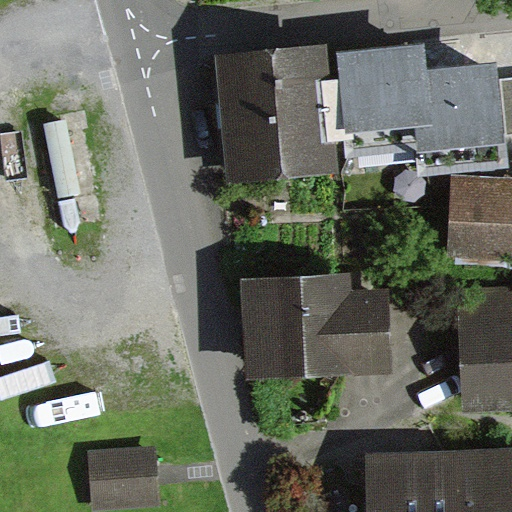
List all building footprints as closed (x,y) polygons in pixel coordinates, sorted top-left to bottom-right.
[(500,163),(493,75),(441,80),(426,81),(424,57),(338,64),(345,149),(416,144),(418,169),(500,163)] [(220,116),(225,192),(336,185),(328,59),(217,67),(220,116)] [(511,84),(502,85),(506,139),(511,139),(511,84)] [(447,261),(511,265),(511,189),(452,186),(447,261)] [(350,304),(349,284),(240,293),(242,319),(247,394),(390,385),(384,302),(350,304)] [(511,291),(464,293),(468,420),(511,419),(511,291)] [(86,448),(91,504),(159,498),(154,442),(86,448)] [(511,511),(511,459),(424,463),(365,465),(367,511),(511,511)]
